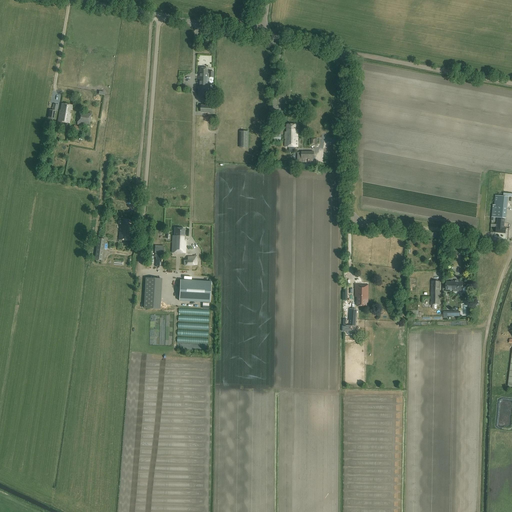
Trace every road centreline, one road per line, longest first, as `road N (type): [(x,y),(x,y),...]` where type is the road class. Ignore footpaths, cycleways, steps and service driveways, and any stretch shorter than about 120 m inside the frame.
road 1 (unclassified): [(511,244),(375,227),(354,216),(343,55),(261,34)]
road 2 (track): [(160,15),(139,270),(168,273)]
road 3 (track): [(151,13),(134,214)]
road 4 (unclassified): [(261,34),(79,0)]
road 5 (track): [(343,55),(511,83)]
